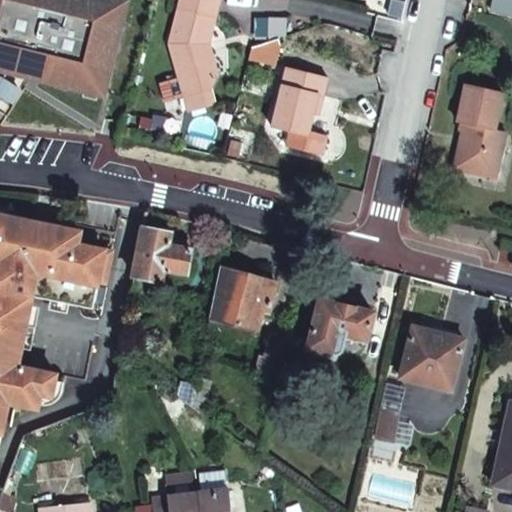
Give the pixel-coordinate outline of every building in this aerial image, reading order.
[(0,0),(0,38),(59,53),(71,0),(0,0)] [(0,38),(0,76),(95,100),(120,2),(111,0),(71,0),(59,53),(0,38)] [(213,0),(173,0),(162,44),(171,75),(178,96),(203,90),(211,73),(204,53),(200,52),(197,45),(202,42),(213,0)] [(272,13),(254,19),(260,39),(279,32),(272,13)] [(245,57),(274,63),(279,43),(276,36),(247,46),(245,57)] [(314,92),(320,94),(324,77),(285,67),(269,125),(288,130),(304,134),(308,112),(314,92)] [(171,75),(151,82),(158,102),(178,96),(171,75)] [(11,92),(0,85),(0,102),(3,104),(11,92)] [(459,134),(463,134),(468,135),(468,136),(470,138),(471,140),(470,143),(469,145),(467,146),(466,146),(460,172),(495,179),(506,134),(494,132),(502,95),(465,87),(457,125),(462,126),(459,134)] [(203,90),(178,96),(182,109),(207,102),(203,90)] [(315,114),(320,94),(314,92),(308,112),(315,114)] [(288,130),(284,144),(319,154),(324,136),(305,131),(304,134),(288,130)] [(468,135),(463,134),(454,171),(460,172),(466,146),(467,146),(469,145),(470,143),(471,140),(470,138),(468,136),(468,135)] [(0,439),(7,402),(36,408),(39,393),(53,396),(57,375),(15,366),(29,296),(97,310),(108,258),(39,244),(42,229),(0,223),(0,439)] [(172,234),(144,228),(134,277),(161,283),(164,269),(185,274),(190,250),(186,250),(188,241),(171,238),(172,234)] [(275,283),(218,268),(208,317),(257,330),(262,310),(269,312),(275,283)] [(373,313),(319,299),(307,347),(340,355),(346,334),(366,340),(373,313)] [(464,341),(414,327),(400,377),(451,390),(464,341)] [(180,380),(177,395),(190,405),(194,383),(180,380)] [(194,383),(190,405),(202,414),(209,387),(194,383)] [(511,410),(510,410),(493,484),(511,488),(511,410)] [(394,416),(381,414),(377,437),(390,439),(394,416)] [(396,453),(375,448),(374,459),(393,464),(396,453)] [(231,511),(229,491),(199,494),(200,511),(231,511)] [(200,511),(199,494),(152,499),(153,511),(200,511)] [(41,507),(41,511),(91,511),(90,503),(41,507)]
